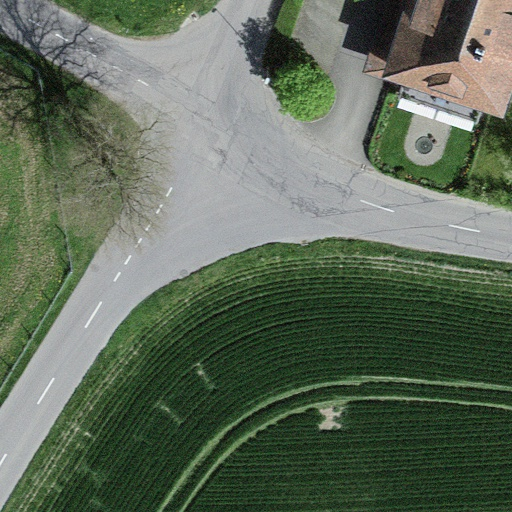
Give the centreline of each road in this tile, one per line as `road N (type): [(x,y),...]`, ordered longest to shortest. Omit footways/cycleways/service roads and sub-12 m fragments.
road 1 (tertiary): [(207,104),(87,328),(0,463)]
road 2 (tertiary): [(511,241),(457,234),(207,104)]
road 3 (residential): [(0,4),(207,104)]
